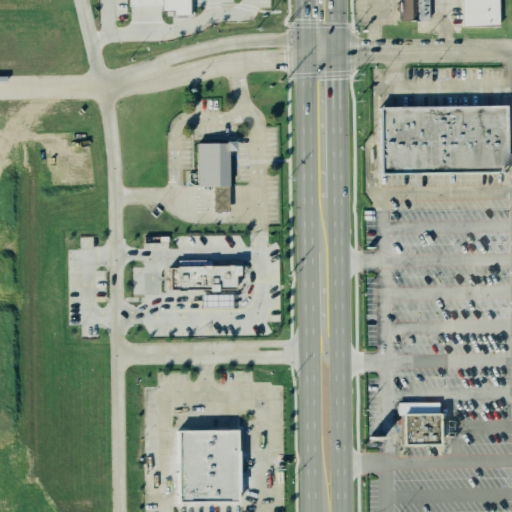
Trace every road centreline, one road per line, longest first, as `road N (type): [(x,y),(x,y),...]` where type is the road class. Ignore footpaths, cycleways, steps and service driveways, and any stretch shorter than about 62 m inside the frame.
road 1 (primary): [(304,0),(309,511)]
road 2 (primary): [(339,511),(334,0)]
road 3 (residential): [(305,40),(236,43),(171,60),(129,85)]
road 4 (residential): [(129,85),(305,63)]
road 5 (residential): [(335,52),(511,50)]
road 6 (residential): [(0,88),(129,85)]
